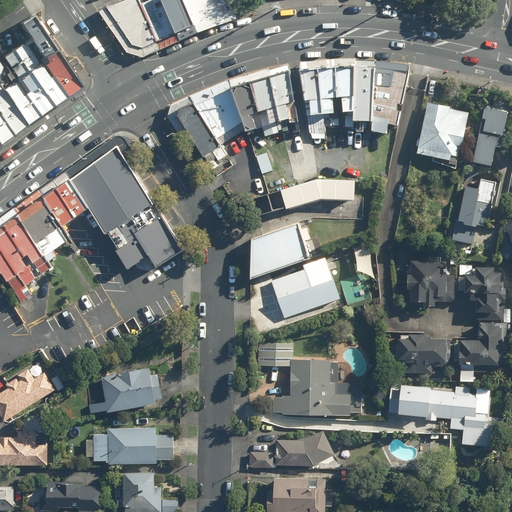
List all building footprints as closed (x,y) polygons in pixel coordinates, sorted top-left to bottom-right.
[(143,2),(142,0),(119,0),(108,4),(131,40),(145,44),(159,39),(143,2)] [(147,0),(143,2),(159,39),(177,31),(164,0),(147,0)] [(164,0),(177,31),(195,22),(186,0),(164,0)] [(209,0),(186,0),(195,22),(199,31),(219,23),(209,0)] [(209,0),(219,23),(241,18),(234,0),(209,0)] [(15,48),(54,104),(82,85),(32,15),(21,22),(31,36),(15,48)] [(0,58),(0,83),(28,122),(54,104),(15,48),(0,58)] [(353,111),(355,65),(334,67),(336,98),(341,98),(343,112),(353,111)] [(371,121),(374,67),(355,65),(353,111),(352,121),(371,121)] [(334,67),(317,69),(322,114),(334,113),(333,99),(336,98),(334,67)] [(374,67),(371,121),(371,131),(387,134),(388,124),(398,126),(408,72),(374,67)] [(322,114),(317,69),(299,70),(304,100),(305,100),(307,116),(322,114)] [(289,70),(272,74),(283,119),(297,116),(289,70)] [(272,74),(253,79),(265,124),(268,134),(286,129),(283,119),(272,74)] [(265,124),(253,79),(233,85),(234,87),(246,119),(249,129),(265,124)] [(0,117),(12,134),(28,122),(0,83),(0,117)] [(234,87),(196,101),(218,135),(246,119),(234,87)] [(511,114),(511,108),(511,103),(493,100),(491,110),(480,108),(469,163),(488,167),(492,150),(498,151),(501,139),(506,113),(511,114)] [(224,144),(196,101),(182,107),(181,114),(205,156),(224,144)] [(426,103),(413,154),(446,163),(447,158),(454,160),(466,114),(426,103)] [(0,142),(12,134),(0,117),(0,142)] [(186,247),(119,143),(73,176),(91,206),(129,269),(152,254),(159,266),(186,247)] [(272,171),(266,153),(254,157),(259,175),(272,171)] [(358,176),(323,174),(284,186),(289,204),(318,195),(357,197),(358,176)] [(91,206),(73,176),(47,196),(65,224),(91,206)] [(480,189),(469,186),(455,240),(476,245),(481,227),(487,228),(499,184),(482,179),(480,189)] [(65,224),(47,196),(21,215),(49,258),(76,241),(65,224)] [(49,258),(21,215),(0,230),(0,270),(11,287),(51,261),(49,258)] [(254,237),(254,273),(311,255),(299,221),(254,237)] [(511,264),(511,226),(502,229),(511,264)] [(339,299),(326,259),(304,267),(305,269),(272,280),(284,317),(339,299)] [(408,291),(408,305),(421,306),(421,309),(432,309),(433,298),(442,299),(442,264),(409,264),(408,278),(404,278),(404,291),(408,291)] [(495,315),(497,276),(490,276),(491,269),(475,268),(474,276),(464,275),(464,294),(475,295),(474,314),(495,315)] [(497,368),(499,325),(477,324),(476,342),(456,341),(455,366),(497,368)] [(444,364),(445,342),(429,341),(429,338),(406,336),(406,342),(395,342),(394,361),(405,362),(404,373),(431,375),(431,364),(444,364)] [(293,344),(264,343),(263,367),(289,367),(288,398),(273,397),(273,416),(348,418),(349,397),(361,398),(362,385),(330,384),(330,362),(292,361),(293,344)] [(154,364),(107,373),(111,398),(92,402),(94,412),(162,399),(162,396),(168,395),(163,370),(156,372),(154,364)] [(39,377),(31,366),(9,381),(12,385),(0,393),(0,408),(9,422),(60,387),(49,370),(39,377)] [(393,383),(390,412),(452,419),(451,426),(465,428),(463,441),(495,445),(499,412),(479,410),(480,393),(472,392),(473,386),(457,384),(457,390),(393,383)] [(114,458),(114,462),(162,461),(162,457),(179,457),(179,434),(162,434),(162,424),(114,425),(114,431),(99,431),(99,458),(114,458)] [(381,428),(344,426),(343,438),(380,441),(381,428)] [(0,465),(53,465),(52,428),(23,428),(23,434),(0,433),(0,465)] [(330,428),(308,439),(282,438),(281,464),(318,464),(342,453),(330,428)] [(278,451),(254,450),(253,464),(277,465),(278,451)] [(160,469),(130,469),(130,509),(183,509),(183,499),(165,499),(165,486),(160,486),(160,469)] [(274,488),(272,511),(281,511),(331,511),(333,476),(282,474),(281,488),(274,488)] [(95,511),(104,511),(107,485),(87,484),(87,480),(52,478),(50,509),(95,511)] [(0,505),(19,506),(19,486),(0,485),(0,505)]
